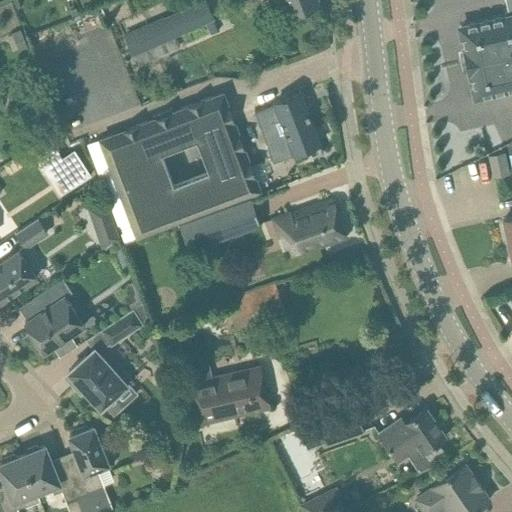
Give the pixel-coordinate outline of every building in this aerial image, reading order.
[(174,38),(196,29),(195,27),(206,22),(211,34),(220,30),(205,0),(203,0),(125,36),(134,56),(135,55),(139,65),(179,48),(174,38)] [(317,0),(283,0),(290,16),(320,5),(317,0)] [(511,51),(511,0),(505,0),(508,10),(504,11),(505,16),(461,26),(469,61),(511,51)] [(21,29),(12,33),(19,50),(28,46),(21,29)] [(511,51),(469,61),(476,96),(511,88),(511,51)] [(300,92),(282,99),(275,102),(275,103),(255,111),(274,162),(320,145),(300,92)] [(153,115),(155,121),(102,142),(137,236),(259,190),(247,159),(239,162),(225,123),(232,120),(223,96),(175,114),(172,107),(153,115)] [(49,147),(34,157),(44,172),(58,162),(74,186),(92,175),(75,148),(62,156),(54,144),(49,147)] [(489,155),(494,175),(509,172),(505,151),(489,155)] [(180,222),(190,249),(259,224),(249,197),(180,222)] [(333,197),(273,218),(273,219),(288,214),(301,253),(347,237),(333,197)] [(100,244),(120,239),(109,198),(89,203),(100,244)] [(16,232),(25,246),(47,232),(38,217),(16,232)] [(511,217),(503,219),(511,259),(511,217)] [(19,250),(0,262),(0,300),(37,276),(19,250)] [(63,277),(49,286),(33,297),(42,311),(25,322),(45,352),(54,346),(62,340),(71,334),(85,325),(66,296),(72,292),(63,277)] [(285,310),(276,283),(227,300),(236,327),(285,310)] [(112,344),(143,323),(142,322),(149,318),(142,302),(102,329),(112,344)] [(62,340),(54,346),(60,355),(77,344),(71,334),(62,340)] [(95,347),(84,357),(69,370),(71,372),(67,376),(75,385),(79,381),(101,406),(127,383),(122,378),(126,375),(117,364),(113,367),(95,347)] [(260,366),(241,371),(192,382),(202,422),(269,406),(260,366)] [(402,417),(379,432),(395,455),(416,440),(424,451),(430,460),(444,450),(438,441),(446,436),(426,407),(405,422),(402,417)] [(318,421),(325,442),(362,430),(356,409),(318,421)] [(97,467),(108,462),(94,425),(90,427),(85,425),(75,428),(73,433),(70,435),(78,455),(66,460),(80,495),(104,486),(97,467)] [(80,495),(66,460),(53,465),(45,445),(42,446),(36,444),(27,448),(25,453),(22,454),(37,491),(51,485),(54,493),(62,490),(66,501),(70,511),(86,511),(80,495)] [(37,491),(22,454),(18,455),(13,453),(4,457),(2,462),(0,462),(0,466),(7,484),(0,486),(0,500),(4,511),(19,511),(18,508),(25,505),(26,507),(40,500),(37,491)] [(433,487),(416,498),(426,511),(431,511),(444,503),(450,511),(471,511),(474,511),(490,499),(465,463),(449,474),(432,486),(433,487)] [(275,497),(254,506),(256,511),(281,511),(294,505),(285,482),(271,488),(275,497)] [(301,504),(304,511),(333,511),(346,506),(337,487),(301,504)]
